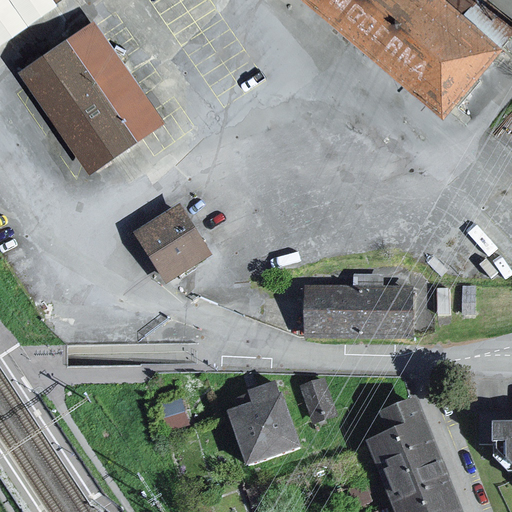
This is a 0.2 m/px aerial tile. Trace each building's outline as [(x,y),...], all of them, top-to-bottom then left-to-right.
[(0,0),(0,50),(64,14),(61,8),(55,0),(0,0)] [(55,0),(61,8),(75,0),(55,0)] [(511,37),(511,25),(482,0),(324,0),(452,108),(511,37)] [(27,74),(92,170),(142,137),(163,123),(99,27),(27,74)] [(148,235),(176,278),(211,255),(183,212),(148,235)] [(315,291),(314,336),(416,337),(416,292),(315,291)] [(318,420),(340,414),(330,380),(308,386),(318,420)] [(255,465),(303,447),(279,385),(231,403),(255,465)] [(460,511),(415,404),(392,414),(402,436),(377,446),(404,511),(460,511)] [(511,428),(482,428),(482,449),(491,449),(490,464),(499,475),(502,473),(511,466),(511,428)] [(511,466),(502,473),(506,484),(511,485),(511,492),(511,466)]
